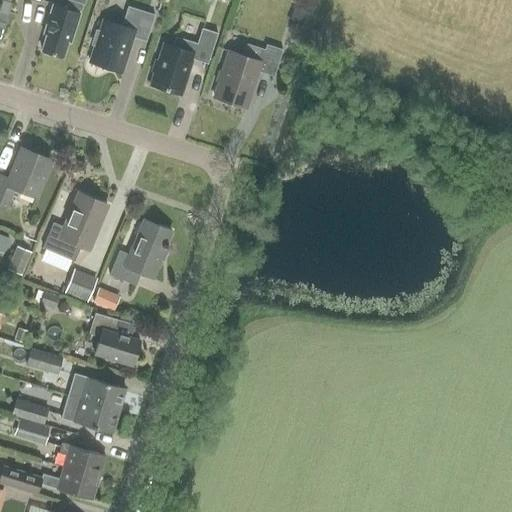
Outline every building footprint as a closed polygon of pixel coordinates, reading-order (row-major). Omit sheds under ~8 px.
[(10,3),(11,0),(0,0),(3,1),(0,9),(0,20),(6,23),(12,3),(10,3)] [(84,5),(86,0),(68,0),(69,0),(66,10),(53,6),(44,34),(47,35),(41,51),(62,58),(68,42),(71,43),(80,14),(78,14),(81,4),(84,5)] [(146,42),(155,16),(128,7),(122,26),(104,20),(90,63),(121,73),(133,38),(146,42)] [(206,71),(218,34),(202,29),(197,44),(176,37),(173,47),(164,44),(158,62),(155,61),(152,72),(154,73),(150,86),(181,96),(192,60),(207,64),(205,70),(206,71)] [(264,51),(246,45),(242,56),(229,52),(222,73),(220,72),(216,82),(219,83),(214,98),(246,109),(258,72),(272,77),(270,83),(271,83),(282,51),(266,46),(264,51)] [(36,198),(51,161),(21,149),(9,179),(0,175),(0,205),(7,208),(15,189),(36,198)] [(90,250),(107,206),(78,194),(64,228),(53,223),(43,249),(67,258),(74,262),(81,246),(90,250)] [(152,277),(171,232),(144,221),(130,256),(119,251),(109,275),(135,286),(141,273),(152,277)] [(7,270),(22,276),(32,253),(17,246),(7,270)] [(87,302),(97,279),(74,269),(64,293),(87,302)] [(114,311),(120,297),(99,288),(93,302),(114,311)] [(132,366),(140,341),(114,333),(118,320),(95,313),(89,334),(99,338),(94,355),(132,366)] [(58,375),(63,357),(31,348),(26,366),(58,375)] [(81,400),(119,411),(125,389),(74,373),(71,383),(85,387),(81,400)] [(44,424),(49,408),(16,399),(12,415),(44,424)] [(112,434),(119,411),(81,400),(77,413),(63,409),(60,418),(112,434)] [(45,445),(50,428),(19,419),(14,436),(45,445)] [(63,468),(98,478),(105,456),(62,443),(59,453),(67,456),(63,468)] [(98,478),(63,468),(60,480),(42,475),(41,479),(3,467),(0,475),(0,483),(36,495),(39,485),(92,500),(98,478)]
